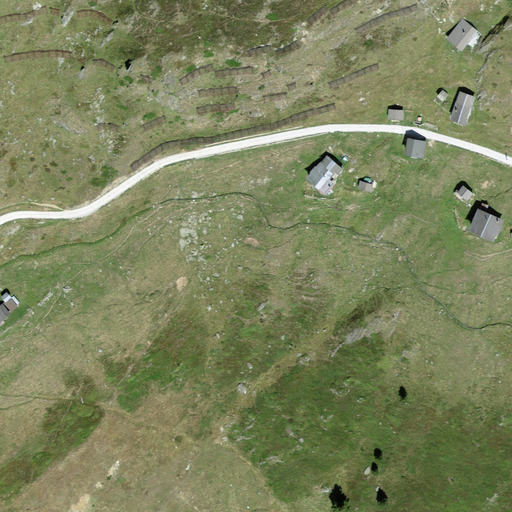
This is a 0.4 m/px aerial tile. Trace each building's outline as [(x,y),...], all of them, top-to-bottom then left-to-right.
[(463,20),(447,39),(462,52),(478,33),(463,20)] [(465,128),(475,98),(460,93),(450,123),(465,128)] [(404,112),(389,111),(389,120),(403,121),(404,112)] [(407,140),(404,156),(418,159),(421,143),(407,140)] [(328,158),(307,180),(324,195),(344,173),(328,158)] [(373,187),(360,183),(358,189),(371,193),(373,187)] [(463,187),(457,194),(467,202),(472,196),(463,187)] [(478,211),(469,231),(494,243),(503,223),(478,211)] [(0,297),(5,302),(10,297),(11,296),(7,291),(0,297)] [(0,322),(18,306),(10,297),(0,305),(0,322)]
